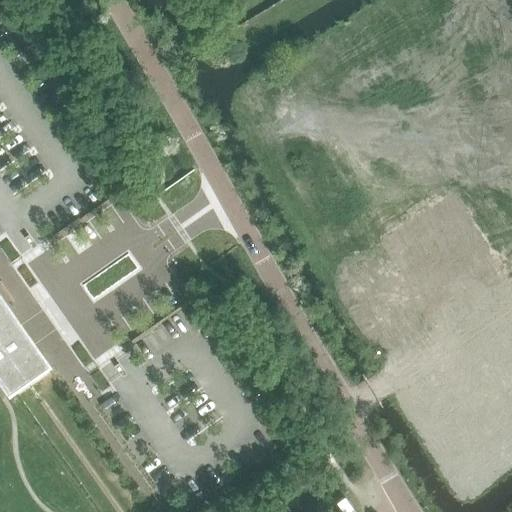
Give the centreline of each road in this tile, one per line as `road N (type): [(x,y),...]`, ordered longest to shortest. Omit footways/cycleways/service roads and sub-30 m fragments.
road 1 (residential): [(407,511),(112,0)]
road 2 (unknown): [(391,382),(437,441),(474,437),(511,412)]
road 3 (unknown): [(391,382),(511,306)]
